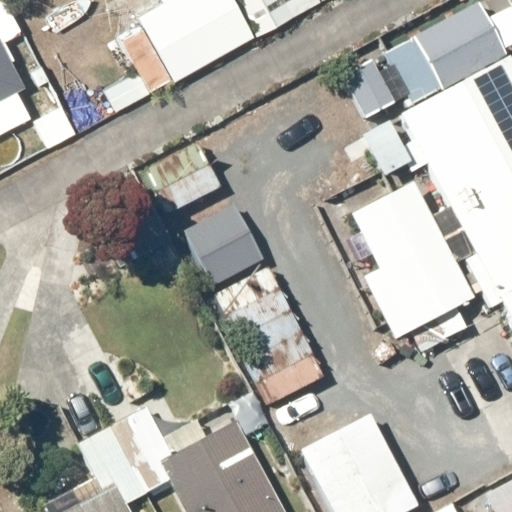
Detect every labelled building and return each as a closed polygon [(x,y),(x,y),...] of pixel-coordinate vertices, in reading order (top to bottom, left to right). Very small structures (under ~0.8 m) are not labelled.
[(0,0),(0,172),(7,169),(0,155),(0,134),(37,115),(0,44),(0,43),(25,30),(9,0),(0,0)] [(115,110),(322,0),(163,0),(113,27),(138,72),(104,91),(115,110)] [(467,80),(441,35),(330,97),(355,142),(467,80)] [(511,431),(511,150),(475,85),(354,153),(492,398),(511,432),(511,431)] [(220,187),(198,142),(144,169),(166,214),(220,187)] [(262,261),(233,198),(181,222),(209,284),(262,261)] [(442,330),(375,210),(303,251),(336,308),(319,318),(353,379),(442,330)] [(321,379),(267,269),(214,295),(269,405),(321,379)] [(34,486),(48,511),(127,511),(123,504),(168,480),(184,511),(278,511),(232,424),(167,458),(142,411),(79,444),(87,458),(34,486)] [(405,511),(416,507),(368,415),(300,451),(331,511),(405,511)] [(511,511),(511,481),(485,496),(493,511),(511,511)]
